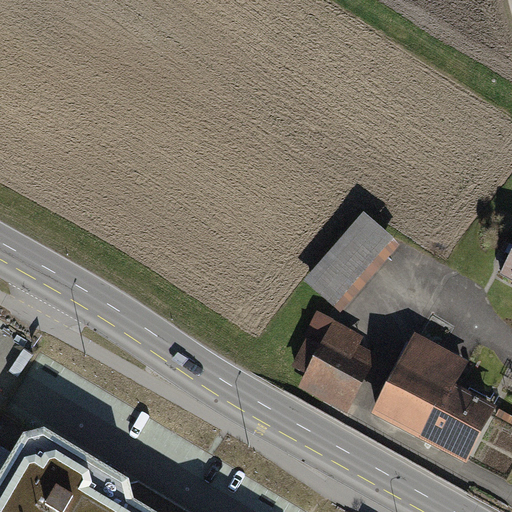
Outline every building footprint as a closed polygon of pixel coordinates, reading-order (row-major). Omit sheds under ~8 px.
[(359,212),(299,280),(335,311),(394,243),(359,212)] [(511,243),(495,272),(511,282),(511,243)] [(361,337),(315,313),(287,367),(304,375),(297,389),(344,413),(375,354),(358,344),(361,337)] [(411,334),(368,412),(462,463),(493,406),(450,383),(462,362),(411,334)] [(0,484),(0,511),(152,511),(139,504),(137,486),(48,432),(29,437),(0,484)]
